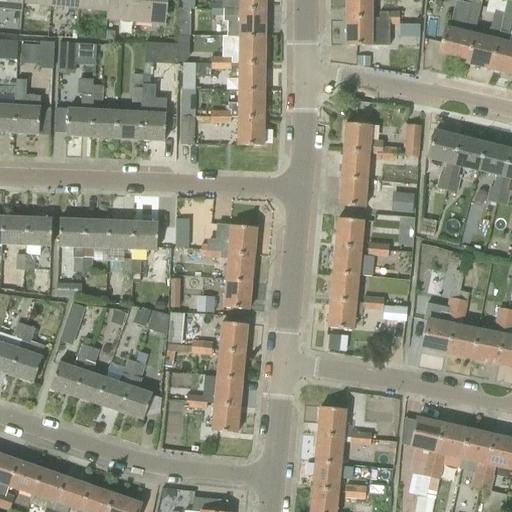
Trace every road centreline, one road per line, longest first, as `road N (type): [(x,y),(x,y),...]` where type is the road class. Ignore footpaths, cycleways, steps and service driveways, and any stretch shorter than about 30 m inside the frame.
road 1 (residential): [(299,190),(0,168)]
road 2 (residential): [(274,476),(196,469),(0,416)]
road 3 (residential): [(511,403),(285,364)]
road 4 (residential): [(511,112),(309,77)]
road 5 (residential): [(285,364),(299,190)]
